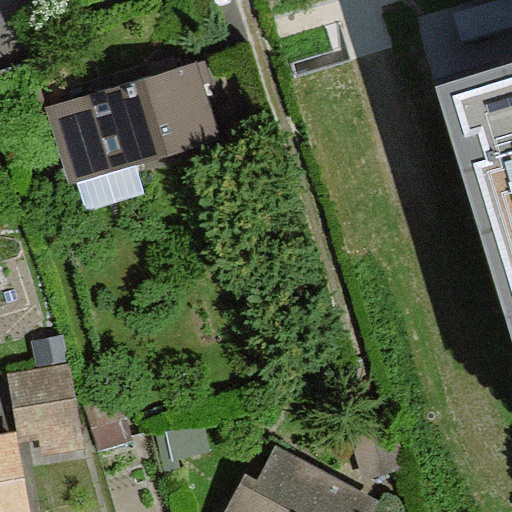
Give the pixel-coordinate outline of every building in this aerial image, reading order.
[(199,64),(53,107),(79,185),(224,138),(199,64)] [(511,279),(511,68),(454,86),(511,279)] [(14,377),(24,439),(43,435),(46,453),(81,447),(67,368),(14,377)] [(0,511),(25,511),(14,441),(0,443),(0,511)] [(242,489),(229,511),(369,511),(373,506),(279,456),(257,497),(242,489)]
